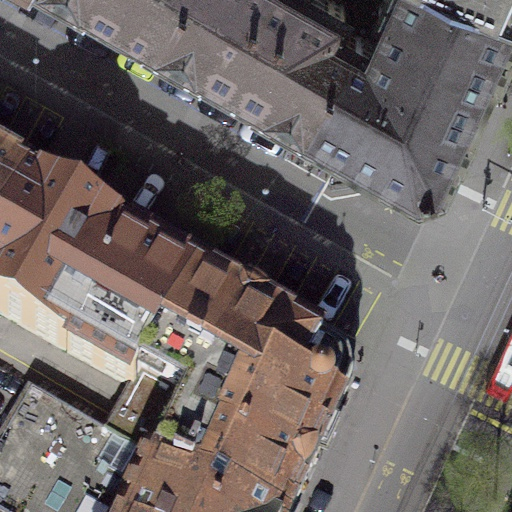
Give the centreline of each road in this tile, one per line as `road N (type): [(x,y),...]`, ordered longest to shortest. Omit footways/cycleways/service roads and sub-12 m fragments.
road 1 (residential): [(0,21),(327,204)]
road 2 (residential): [(511,317),(425,511)]
road 3 (residential): [(511,297),(437,267),(327,204)]
